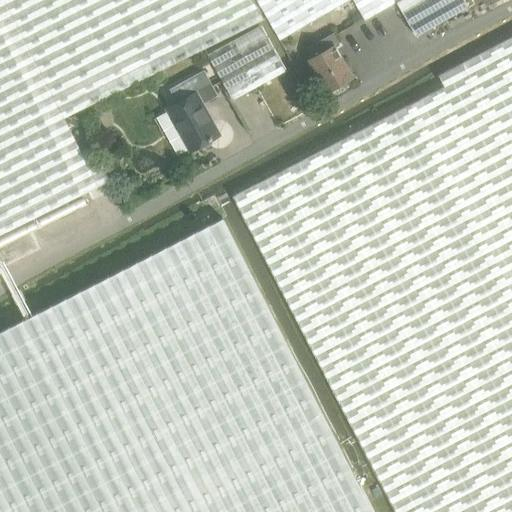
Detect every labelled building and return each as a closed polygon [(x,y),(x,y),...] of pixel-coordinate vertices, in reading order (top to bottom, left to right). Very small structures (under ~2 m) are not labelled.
[(0,0),(0,235),(98,187),(64,118),(263,20),(251,0),(0,0)] [(375,15),(396,2),(399,0),(255,0),(278,40),(348,0),(351,0),(363,21),(375,15)] [(466,7),(462,0),(399,0),(396,2),(415,36),(466,7)] [(260,24),(206,53),(231,99),(285,70),(260,24)] [(306,48),(311,57),(307,60),(325,92),(352,77),(334,46),(338,45),(332,34),(306,48)] [(511,511),(511,36),(462,63),(437,76),(442,87),(403,107),(231,195),(320,365),(395,511),(366,511),(362,502),(284,348),(220,220),(0,332),(0,511),(511,511)] [(177,103),(166,109),(189,151),(196,147),(202,149),(210,144),(211,139),(218,135),(201,104),(217,95),(203,70),(169,89),(177,103)]
